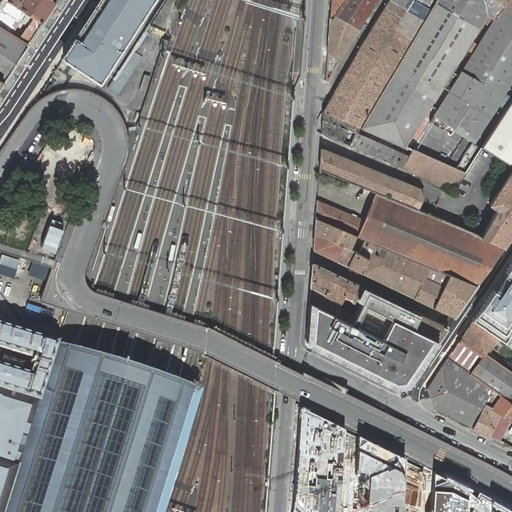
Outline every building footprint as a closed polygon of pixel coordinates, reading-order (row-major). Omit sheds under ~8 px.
[(100,0),(63,58),(99,82),(153,0),(100,0)] [(324,110),(358,126),(362,127),(436,0),(389,0),(360,45),(324,110)] [(334,14),(343,0),(331,0),(325,79),(328,80),(358,28),(334,14)] [(343,0),(334,14),(358,28),(376,0),(343,0)] [(436,0),(362,127),(361,128),(404,146),(409,139),(427,109),(442,86),(450,91),(462,70),(455,66),(487,15),(494,19),(507,0),(436,0)] [(511,99),(511,0),(507,0),(494,19),(462,70),(450,91),(433,117),(481,147),(511,99)] [(139,90),(145,92),(150,76),(144,74),(139,90)] [(511,99),(481,147),(510,166),(511,166),(511,99)] [(337,140),(403,169),(408,155),(356,132),(358,126),(324,110),(323,112),(322,132),(337,140)] [(419,186),(320,145),(317,168),(373,191),(417,209),(423,195),(419,186)] [(403,169),(453,192),(466,171),(412,147),(408,155),(403,169)] [(503,245),(511,231),(511,166),(510,166),(487,201),(495,207),(479,235),(503,245)] [(417,209),(373,191),(365,211),(362,218),(355,234),(476,285),(503,245),(417,209)] [(362,218),(316,199),(315,218),(355,234),(362,218)] [(58,219),(42,213),(29,249),(52,256),(65,221),(58,219)] [(441,289),(449,274),(355,234),(315,218),(314,232),(342,244),(354,251),(368,258),(362,272),(433,307),(441,289)] [(342,244),(314,232),(313,248),(314,249),(334,259),(342,244)] [(342,244),(334,259),(347,265),(354,251),(342,244)] [(347,265),(362,272),(368,258),(354,251),(347,265)] [(511,260),(472,320),(495,336),(499,338),(511,347),(511,260)] [(310,278),(309,300),(350,321),(353,314),(338,307),(344,294),(355,299),(362,286),(313,263),(312,263),(310,278)] [(466,300),(476,285),(449,274),(441,289),(466,300)] [(353,314),(350,321),(309,300),(305,344),(306,345),(395,389),(407,387),(439,340),(414,327),(420,314),(362,286),(355,299),(359,301),(353,314)] [(454,317),(466,300),(441,289),(433,307),(454,317)] [(414,327),(439,340),(447,328),(447,327),(420,314),(414,327)] [(472,320),(461,337),(483,352),(493,338),(497,341),(499,338),(495,336),(472,320)] [(0,511),(164,511),(202,391),(194,388),(68,348),(63,346),(56,344),(0,326),(0,511)] [(461,337),(458,341),(459,342),(481,356),(483,352),(461,337)] [(493,338),(483,352),(487,355),(497,341),(493,338)] [(483,352),(481,356),(459,342),(458,341),(447,357),(448,358),(492,388),(511,402),(502,416),(509,421),(511,422),(511,372),(487,355),(483,352)] [(436,410),(472,428),(492,388),(448,358),(447,357),(426,388),(436,410)] [(492,388),(472,428),(481,432),(488,436),(489,435),(499,414),(502,416),(511,402),(492,388)] [(338,511),(344,427),(300,405),(296,461),(292,511),(338,511)] [(489,435),(488,436),(500,441),(509,421),(502,416),(499,414),(489,435)] [(399,511),(405,458),(358,434),(355,465),(368,470),(364,511),(399,511)] [(464,511),(467,489),(432,472),(429,511),(464,511)] [(507,511),(500,507),(490,502),(489,511),(507,511)]
